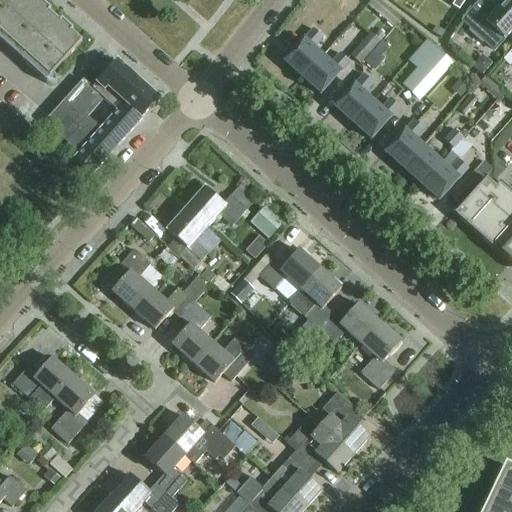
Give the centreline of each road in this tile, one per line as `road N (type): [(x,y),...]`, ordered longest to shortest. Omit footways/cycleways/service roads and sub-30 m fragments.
road 1 (residential): [(489,363),(197,101)]
road 2 (tertiary): [(0,320),(197,101)]
road 3 (residential): [(359,511),(489,363)]
road 4 (residential): [(57,511),(169,382)]
road 5 (residential): [(197,101),(87,0)]
road 6 (tertiary): [(197,101),(275,0)]
